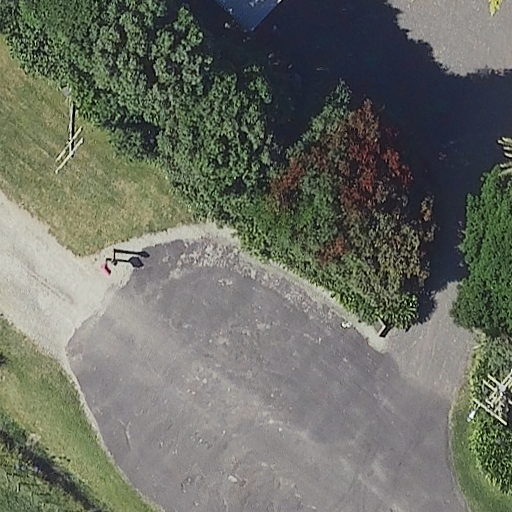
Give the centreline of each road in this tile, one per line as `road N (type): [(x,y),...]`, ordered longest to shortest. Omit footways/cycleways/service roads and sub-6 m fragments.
road 1 (unknown): [(212,374),(0,213)]
road 2 (residential): [(212,374),(384,511)]
